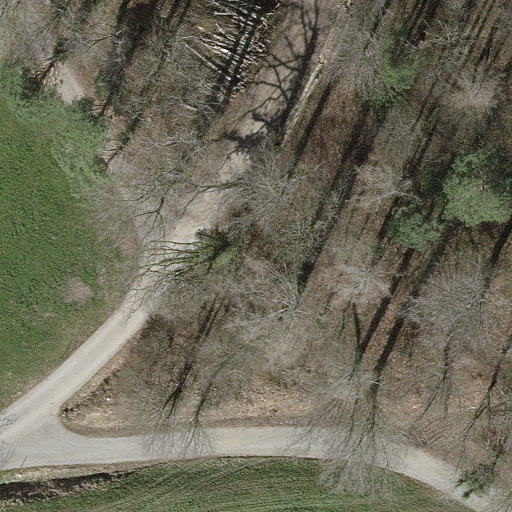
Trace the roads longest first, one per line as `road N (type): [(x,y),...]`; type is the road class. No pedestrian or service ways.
road 1 (track): [(11,439),(333,428),(403,454),(503,511)]
road 2 (track): [(197,237),(284,143),(339,0)]
road 3 (track): [(197,237),(54,0)]
road 4 (track): [(11,439),(197,237)]
